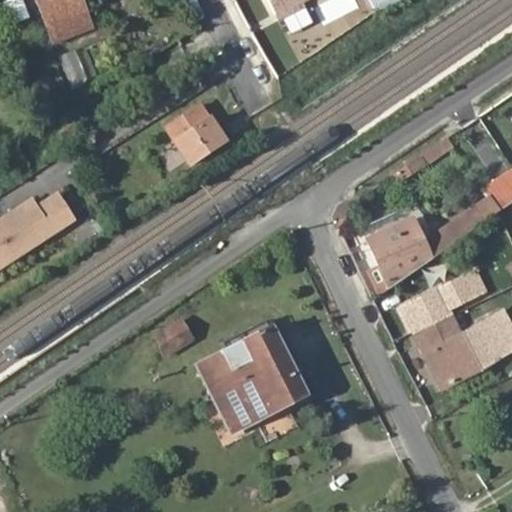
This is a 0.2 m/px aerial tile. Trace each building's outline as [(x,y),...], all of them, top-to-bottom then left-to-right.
[(36,0),(53,42),(90,27),(79,0),(36,0)] [(267,0),(274,13),(299,0),(267,0)] [(368,0),(372,11),(404,1),(403,0),(368,0)] [(60,55),(69,90),(87,85),(77,50),(60,55)] [(201,103),(165,126),(189,163),(225,141),(201,103)] [(444,133),(413,153),(419,162),(449,142),(444,133)] [(389,170),(394,179),(419,162),(413,153),(389,170)] [(511,175),(486,194),(491,201),(501,216),(511,208),(511,175)] [(33,198),(0,219),(0,273),(78,223),(58,193),(37,206),(33,198)] [(501,216),(491,201),(425,246),(414,223),(370,242),(380,264),(390,285),(391,288),(436,260),(501,216)] [(365,232),(370,242),(414,223),(409,213),(365,232)] [(390,285),(380,264),(369,270),(378,293),(390,285)] [(398,312),(410,337),(443,319),(442,315),(464,302),(456,284),(398,312)] [(443,319),(410,337),(438,391),(511,351),(511,324),(504,310),(464,331),(454,313),(443,319)] [(222,341),(226,350),(269,329),(265,319),(222,341)] [(153,331),(170,355),(195,338),(183,320),(171,328),(166,321),(153,331)] [(199,364),(217,400),(241,388),(246,398),(222,410),(232,431),(307,391),(274,326),(269,329),(226,350),(199,364)] [(241,388),(217,400),(222,410),(246,398),(241,388)]
